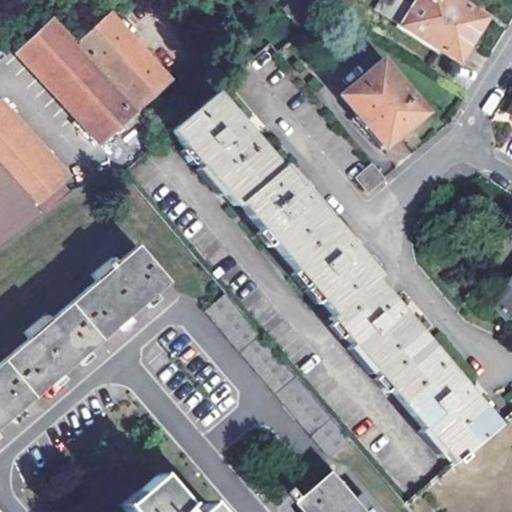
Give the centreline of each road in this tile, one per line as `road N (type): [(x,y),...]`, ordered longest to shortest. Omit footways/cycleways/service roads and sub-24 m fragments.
road 1 (residential): [(120,360),(182,305),(264,400)]
road 2 (residential): [(120,360),(6,455),(0,471)]
road 3 (residential): [(202,453),(120,360)]
road 4 (residential): [(370,224),(457,141)]
